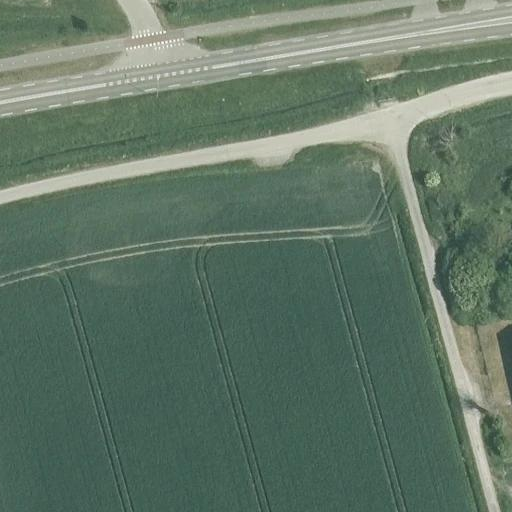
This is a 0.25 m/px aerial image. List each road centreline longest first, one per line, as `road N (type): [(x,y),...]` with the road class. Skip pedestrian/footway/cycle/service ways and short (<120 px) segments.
road 1 (unclassified): [(493,511),(392,115)]
road 2 (unclassified): [(0,197),(392,115)]
road 3 (primary): [(151,79),(511,24)]
road 4 (primary): [(0,105),(151,79)]
road 5 (unclassified): [(511,85),(392,115)]
